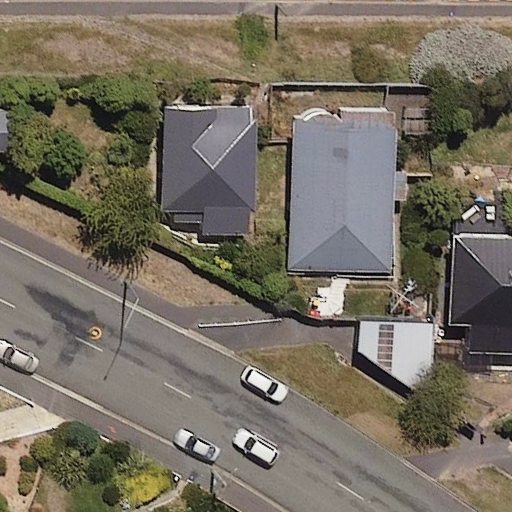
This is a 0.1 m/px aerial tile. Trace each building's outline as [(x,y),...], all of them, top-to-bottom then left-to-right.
[(433,87),(400,92),(406,135),(439,131),(433,87)] [(11,97),(0,97),(0,140),(12,141),(11,97)] [(243,97),(152,100),(157,233),(247,230),(243,97)] [(383,114),(282,115),(283,269),(385,269),(385,191),(399,191),(399,163),(383,163),(383,114)] [(511,213),(502,214),(502,226),(443,226),(444,323),(468,323),(468,343),(453,343),(454,376),(490,376),(490,352),(511,352),(511,213)] [(434,366),(434,323),(362,323),(364,357),(416,391),(434,366)]
